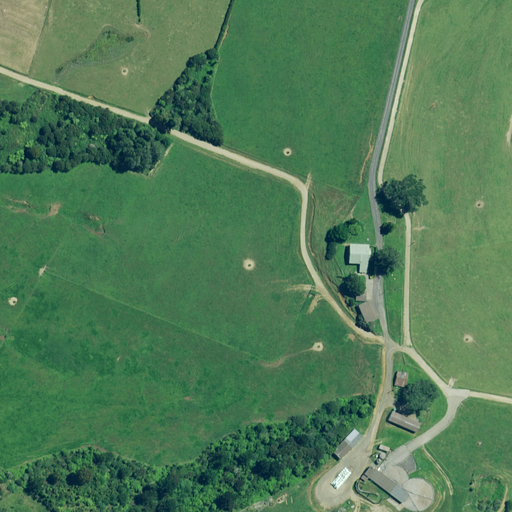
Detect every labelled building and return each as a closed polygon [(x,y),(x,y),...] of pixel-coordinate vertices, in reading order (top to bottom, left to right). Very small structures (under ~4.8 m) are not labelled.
[(358,273),(364,273),(364,282),(371,282),(372,256),(366,256),(366,245),(347,244),(347,264),(358,264),(358,273)] [(364,301),(364,290),(354,290),(354,301),(364,301)] [(374,308),(370,301),(357,306),(364,324),(374,320),(370,310),(374,308)] [(407,373),(396,371),(393,386),(404,388),(407,373)] [(419,424),(392,412),(388,421),(415,433),(419,424)] [(360,437),(351,429),(331,452),(339,460),(360,437)] [(407,494),(369,465),(359,478),(365,482),(368,478),(401,503),(407,494)]
